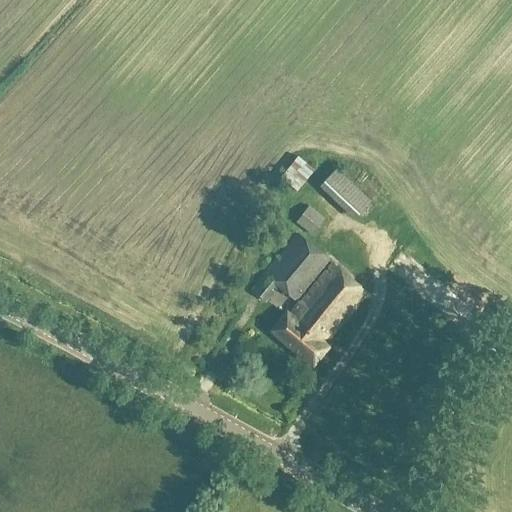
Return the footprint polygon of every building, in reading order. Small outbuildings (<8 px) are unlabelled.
[(282,174),(295,190),(310,177),(297,161),(282,174)] [(358,220),(370,206),(334,174),(322,187),(358,220)] [(311,235),(324,220),(308,207),(295,222),(311,235)] [(294,300),(328,260),(298,235),(251,290),(265,301),(278,286),(294,300)] [(324,345),(367,294),(332,265),(289,316),(286,313),(270,332),(312,367),(328,348),(324,345)]
